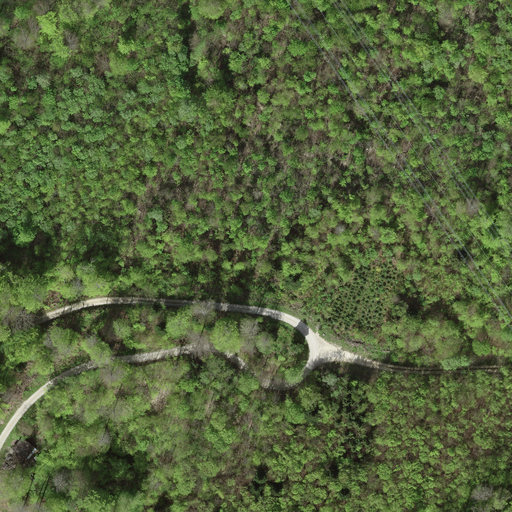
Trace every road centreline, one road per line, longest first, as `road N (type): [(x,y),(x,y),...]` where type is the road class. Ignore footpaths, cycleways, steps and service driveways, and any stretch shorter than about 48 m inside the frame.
road 1 (track): [(0,339),(61,312),(119,300),(264,311),(300,324),(315,347),(305,373),(277,386),(210,347),(106,360),(40,392),(0,443)]
road 2 (track): [(315,347),(401,369),(511,368)]
